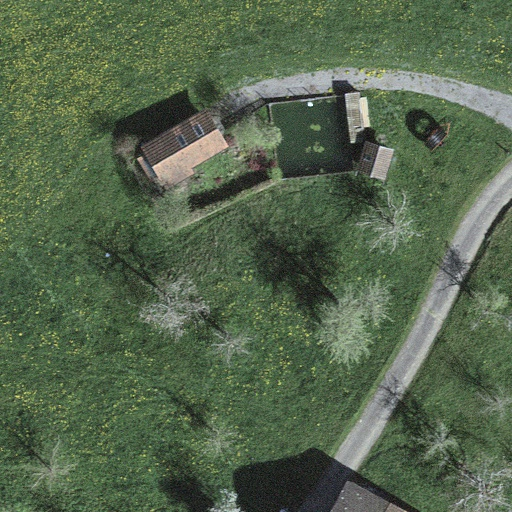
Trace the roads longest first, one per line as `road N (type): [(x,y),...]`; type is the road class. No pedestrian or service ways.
road 1 (track): [(314,511),(511,191)]
road 2 (track): [(511,121),(507,111),(401,79),(311,86)]
